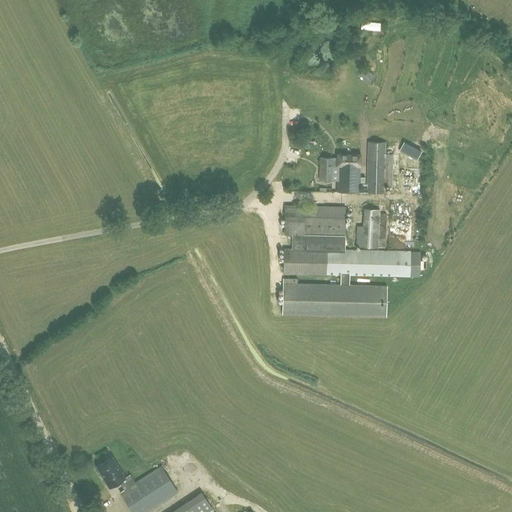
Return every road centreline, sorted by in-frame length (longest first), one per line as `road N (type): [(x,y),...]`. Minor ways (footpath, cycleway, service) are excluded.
road 1 (unclassified): [(0,248),(272,192)]
road 2 (unclassified): [(84,511),(0,337)]
